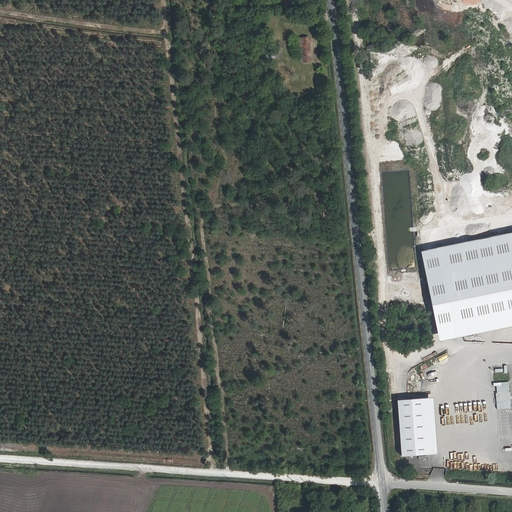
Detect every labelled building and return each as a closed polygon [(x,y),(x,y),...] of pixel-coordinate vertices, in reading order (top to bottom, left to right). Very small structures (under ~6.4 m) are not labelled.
[(308,39),(298,40),(298,47),(302,46),(304,63),(311,62),(308,39)] [(429,383),(454,375),(449,360),(428,367),(431,377),(427,378),(429,383)] [(500,401),(500,409),(511,409),(511,392),(496,392),(496,401),(500,401)] [(402,456),(438,454),(435,398),(399,400),(402,456)] [(451,461),(450,469),(484,469),(484,465),(488,465),(488,469),(491,469),(491,456),(462,455),(462,462),(451,461)]
